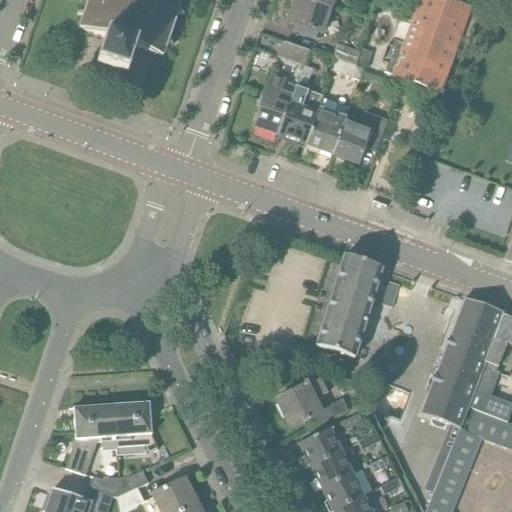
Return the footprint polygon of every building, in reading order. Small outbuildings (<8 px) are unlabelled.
[(196,0),(87,0),(78,29),(83,30),(83,32),(104,39),(94,68),(125,79),(135,49),(157,56),(157,55),(162,56),(181,0),(191,0),(196,2),(196,0)] [(295,33),(316,40),(317,36),(322,38),(331,11),(297,0),(295,0),(288,24),(297,27),(295,33)] [(297,0),(331,11),(334,0),(297,0)] [(390,80),(440,96),(459,43),(468,46),(480,13),(443,0),(409,0),(402,21),(410,24),(402,45),(394,42),(392,49),(387,48),(382,64),(387,65),(384,74),(391,77),(390,80)] [(304,67),(309,53),(283,43),(279,58),(304,67)] [(331,60),(336,61),(356,68),(360,54),(336,46),(331,60)] [(332,73),(360,83),(364,71),(356,68),(336,61),(332,73)] [(313,70),(304,67),(295,91),(295,90),(291,100),(278,138),(304,147),(322,101),(323,98),(307,93),(309,86),(307,85),(313,70)] [(252,128),(278,138),(291,100),(281,96),(285,84),(271,79),(252,128)] [(304,147),(330,156),(347,110),(322,101),(304,147)] [(347,110),(330,156),(358,166),(370,132),(345,123),(349,110),(347,110)] [(382,271),(344,258),(315,348),(352,360),(382,271)] [(459,431),(468,409),(504,314),(465,301),(439,367),(421,417),(451,429),(459,431)] [(511,317),(504,314),(468,409),(490,418),(502,422),(507,424),(511,409),(511,396),(494,389),(500,374),(496,373),(507,346),(511,347),(511,317)] [(308,433),(348,413),(342,401),(322,411),(316,401),(328,395),(320,380),(308,387),(308,385),(276,401),(285,419),(290,430),(303,424),(308,433)] [(144,447),(148,457),(158,453),(151,437),(149,405),(113,408),(115,439),(116,449),(144,447)] [(86,478),(98,441),(115,439),(113,408),(73,410),(75,442),(65,471),(86,478)] [(310,470),(342,454),(336,441),(352,432),(351,429),(362,424),(359,417),(299,447),(310,470)] [(493,446),(502,422),(490,418),(481,442),(493,446)] [(505,450),(511,432),(511,426),(507,424),(502,422),(493,446),(505,450)] [(459,431),(451,429),(426,491),(433,495),(437,485),(441,474),(446,464),(450,453),(454,443),(459,431)] [(481,442),(459,432),(454,443),(477,452),(481,442)] [(362,453),(374,446),(370,438),(357,444),(362,453)] [(477,452),(454,443),(450,453),(473,463),(477,452)] [(473,463),(450,453),(446,464),(469,473),(473,463)] [(321,491),(353,476),(342,454),(310,470),(321,491)] [(373,475),(385,469),(381,461),(369,467),(373,475)] [(469,473),(446,464),(441,474),(464,484),(469,473)] [(116,481),(117,500),(137,491),(148,486),(142,473),(129,479),(116,481)] [(464,484),(441,474),(437,485),(460,494),(464,484)] [(331,511),(335,511),(364,498),(353,476),(321,491),(331,511)] [(93,479),(89,490),(117,500),(116,481),(102,482),(93,479)] [(157,511),(186,511),(196,507),(183,481),(150,496),(157,511)] [(384,497),(397,491),(393,483),(380,489),(384,497)] [(460,494),(437,485),(433,495),(456,504),(460,494)] [(45,511),(108,511),(119,511),(117,500),(89,490),(88,490),(84,502),(52,491),(45,511)] [(137,491),(117,500),(119,511),(127,511),(144,505),(137,491)] [(377,511),(369,495),(364,498),(335,511),(377,511)] [(452,511),(456,504),(433,495),(425,511),(452,511)]
